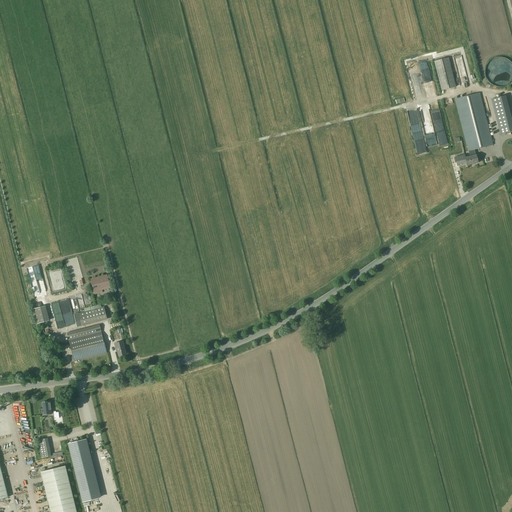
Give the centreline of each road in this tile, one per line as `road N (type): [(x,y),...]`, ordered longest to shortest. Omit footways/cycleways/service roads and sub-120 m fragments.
road 1 (tertiary): [(0,390),(144,370),(257,334),(336,290),(511,165)]
road 2 (track): [(447,96),(210,151)]
